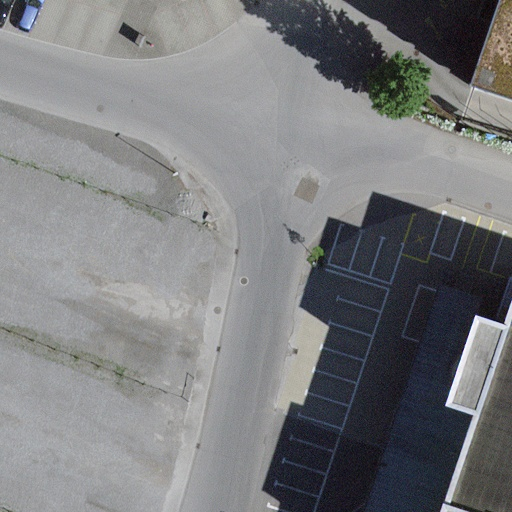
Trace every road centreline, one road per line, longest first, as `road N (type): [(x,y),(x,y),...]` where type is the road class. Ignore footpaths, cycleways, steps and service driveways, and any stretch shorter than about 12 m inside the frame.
road 1 (unclassified): [(291,120),(219,511)]
road 2 (unclassified): [(0,50),(291,120)]
road 3 (unclassified): [(291,120),(511,187)]
road 4 (unclassified): [(291,120),(327,0)]
